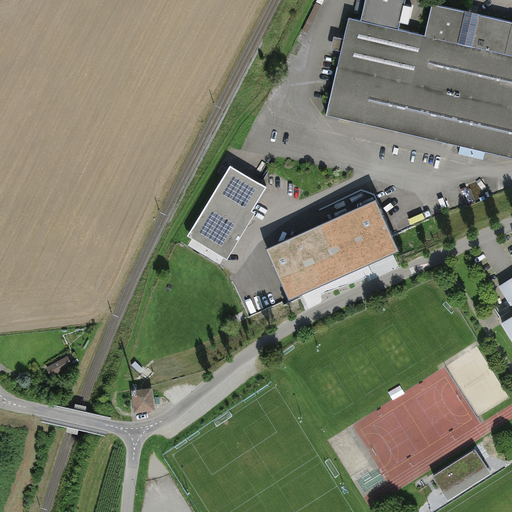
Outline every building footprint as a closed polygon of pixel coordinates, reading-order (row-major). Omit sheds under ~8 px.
[(326,114),(511,157),(511,21),(432,3),(425,34),(399,28),(405,0),(365,0),(361,19),(348,16),(326,114)] [(341,44),(342,34),(334,33),(333,43),(341,44)] [(264,183),(231,161),(186,231),(225,256),(255,210),(249,206),(264,183)] [(400,250),(376,197),(265,247),(289,300),(400,250)] [(511,277),(498,286),(511,307),(511,312),(495,323),(511,349),(511,277)] [(68,355),(46,367),(51,376),(74,364),(68,355)] [(153,387),(132,389),(135,412),(156,410),(153,387)] [(485,466),(475,450),(434,475),(444,491),(485,466)]
